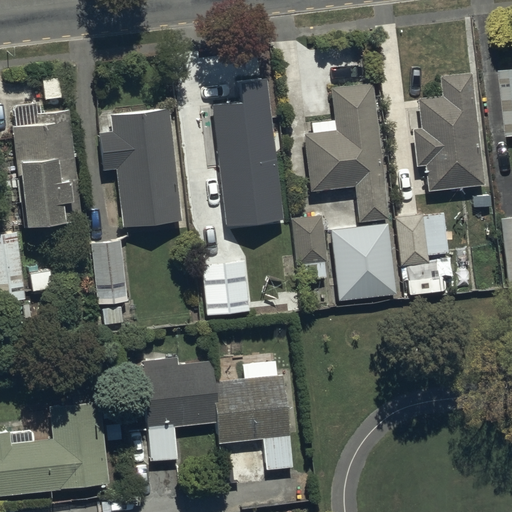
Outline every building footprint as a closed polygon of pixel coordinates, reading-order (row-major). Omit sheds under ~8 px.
[(511,61),(498,63),(505,129),(511,128),(511,61)] [(481,179),(479,161),(482,161),(481,146),(478,146),(474,95),(467,96),(465,68),(437,70),(438,89),(416,91),(419,123),(411,123),(414,160),(422,159),(424,184),(481,179)] [(278,213),(263,73),(236,71),(238,96),(211,99),(223,218),(278,213)] [(40,75),(42,93),(56,91),(54,73),(40,75)] [(331,115),(309,117),(310,127),(302,128),(308,187),(352,182),(356,217),(386,214),(369,78),(328,81),(331,115)] [(65,101),(41,104),(39,96),(11,99),(13,118),(8,119),(21,221),(80,214),(65,101)] [(109,125),(95,126),(99,165),(114,164),(120,220),(178,213),(165,102),(108,106),(109,125)] [(442,207),(392,213),(399,261),(427,257),(426,251),(447,248),(442,207)] [(511,209),(500,211),(506,281),(511,280),(511,209)] [(316,302),(313,274),(325,273),(319,210),(288,213),(292,260),(296,259),(300,299),(301,299),(301,303),(316,302)] [(14,227),(0,228),(0,296),(23,294),(14,227)] [(119,234),(88,237),(96,301),(100,301),(102,319),(121,318),(119,297),(125,296),(119,234)] [(241,256),(199,260),(204,308),(245,304),(241,256)] [(46,297),(20,300),(21,310),(5,311),(8,331),(50,326),(46,297)] [(175,352),(138,356),(147,456),(175,454),(172,420),(213,416),(215,438),(260,434),(263,464),(290,462),(281,368),(275,368),(274,356),(240,359),(242,373),(213,376),(210,355),(176,358),(175,352)] [(0,489),(105,475),(96,395),(45,400),(49,432),(32,434),(31,425),(7,427),(7,425),(0,425),(0,489)]
